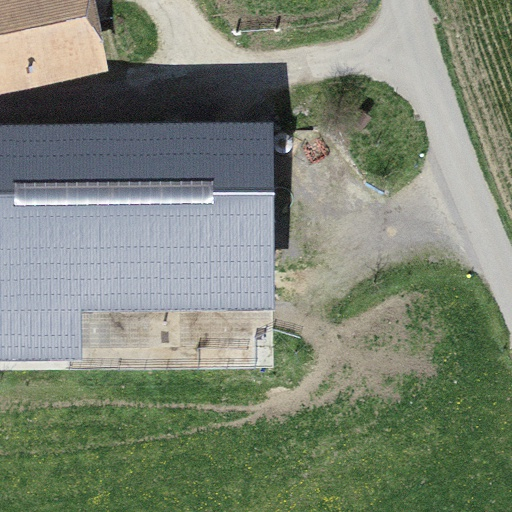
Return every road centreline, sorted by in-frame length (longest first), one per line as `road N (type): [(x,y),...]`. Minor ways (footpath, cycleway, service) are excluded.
road 1 (track): [(59,105),(428,71)]
road 2 (unclassified): [(511,289),(428,71),(410,0)]
